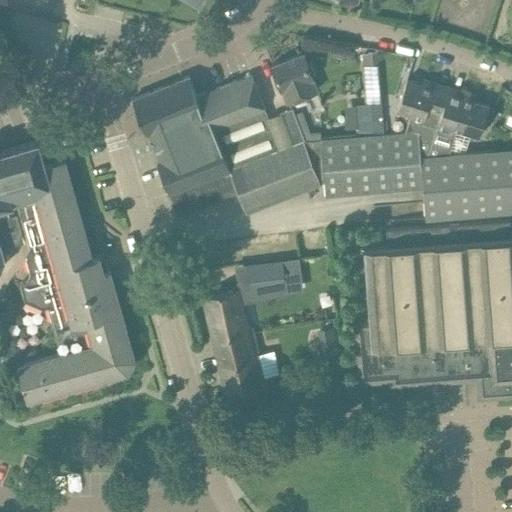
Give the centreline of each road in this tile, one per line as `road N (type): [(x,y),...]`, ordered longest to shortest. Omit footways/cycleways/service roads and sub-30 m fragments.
road 1 (unclassified): [(226,502),(99,82)]
road 2 (residential): [(511,77),(385,32),(257,4)]
road 3 (tertiary): [(99,82),(235,22),(257,4)]
road 4 (residential): [(226,502),(64,505)]
